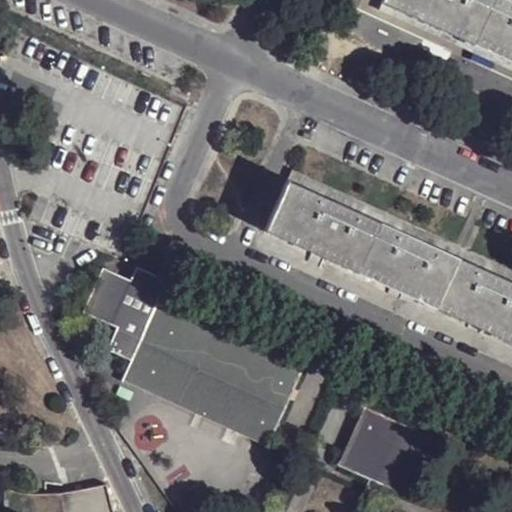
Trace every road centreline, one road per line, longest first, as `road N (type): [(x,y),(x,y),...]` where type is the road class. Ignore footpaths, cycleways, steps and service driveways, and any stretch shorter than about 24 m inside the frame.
road 1 (residential): [(99,0),(511,188)]
road 2 (unknown): [(248,271),(318,99)]
